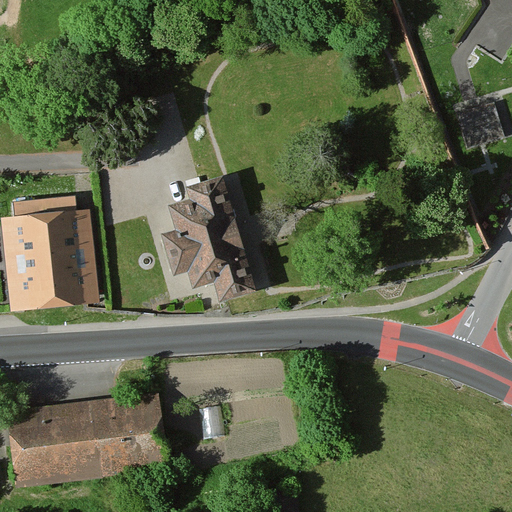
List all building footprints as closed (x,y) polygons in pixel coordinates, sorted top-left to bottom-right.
[(459,117),(469,150),(506,139),(496,106),(459,117)] [(263,291),(228,180),(188,192),(192,205),(171,212),(178,235),(164,239),(178,283),(196,277),(201,292),(221,286),(227,303),(263,291)] [(106,306),(94,214),(78,216),(76,201),(15,208),(17,223),(4,225),(16,317),(106,306)] [(158,397),(10,414),(18,486),(167,470),(158,397)] [(299,511),(299,492),(251,495),(252,511),(299,511)]
